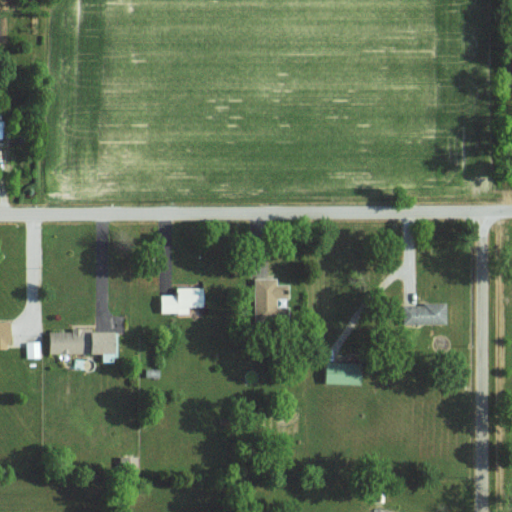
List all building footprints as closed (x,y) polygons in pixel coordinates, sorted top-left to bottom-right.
[(274,276),(251,277),(252,314),(274,314),(274,297),(286,297),(286,283),(274,283),(274,276)] [(173,286),(173,293),(157,294),(158,312),(186,311),(186,305),(200,305),(199,286),(173,286)] [(444,303),(400,303),(400,322),(444,323),(444,303)] [(46,329),(46,352),(98,352),(98,360),(109,360),(109,329),(46,329)] [(38,340),(24,340),(25,356),(39,356),(38,340)] [(321,382),(357,383),(358,361),(322,360),(321,382)] [(135,472),(136,455),(118,455),(118,472),(135,472)]
